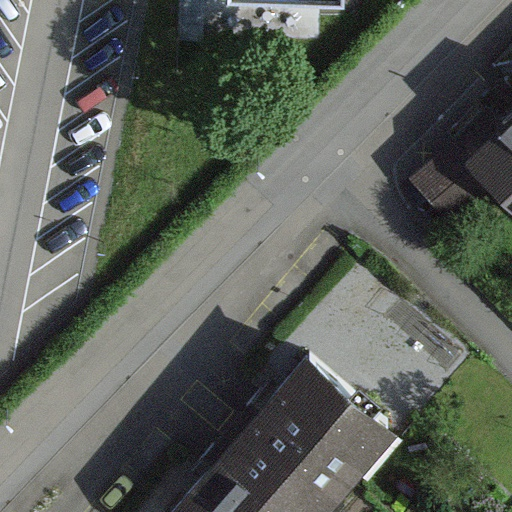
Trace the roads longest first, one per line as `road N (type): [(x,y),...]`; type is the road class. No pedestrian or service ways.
road 1 (residential): [(0,485),(323,162)]
road 2 (residential): [(323,162),(511,353)]
road 3 (residential): [(323,162),(482,0)]
